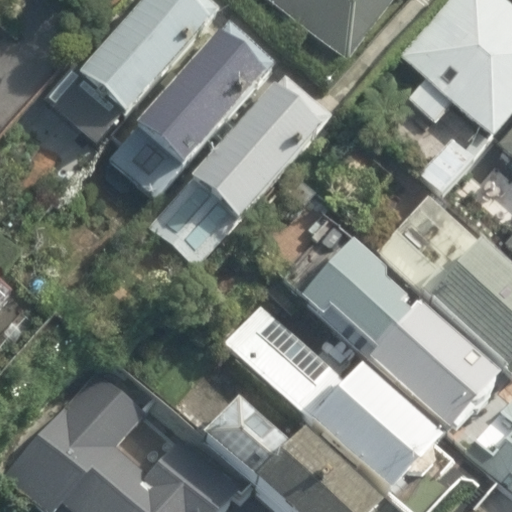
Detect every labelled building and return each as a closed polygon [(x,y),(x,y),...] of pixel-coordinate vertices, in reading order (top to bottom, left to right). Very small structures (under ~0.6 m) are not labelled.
[(122,122),(217,17),(196,0),(145,0),(76,79),(122,122)] [(259,0),(346,64),(394,0),(259,0)] [(489,144),(511,117),(511,16),(493,0),(451,0),(397,61),(423,84),(407,102),(434,127),(450,109),(489,144)] [(152,203),(274,70),(226,27),(106,163),(152,203)] [(196,273),(330,122),(283,78),(187,182),(195,189),(154,236),(196,273)] [(511,129),(494,149),(511,164),(511,129)] [(474,163),(451,143),(418,179),(438,200),(474,163)] [(511,278),(427,199),(374,253),(511,383),(511,278)] [(488,389),(496,381),(350,243),(298,301),(320,321),(328,314),(372,356),(365,363),(444,433),(464,408),(473,408),(480,405),(485,400),(488,394),(488,389)] [(0,311),(10,300),(0,291),(0,311)] [(430,453),(439,443),(357,368),(343,382),(260,308),(223,348),(385,498),(404,478),(421,480),(432,469),(430,453)] [(4,481),(38,511),(212,511),(214,511),(125,436),(142,416),(93,374),(4,481)] [(196,443),(272,511),(372,511),(378,506),(301,436),(287,451),(233,403),(196,443)] [(511,404),(465,456),(499,486),(511,497),(511,404)] [(511,511),(511,497),(499,486),(474,511),(511,511)]
